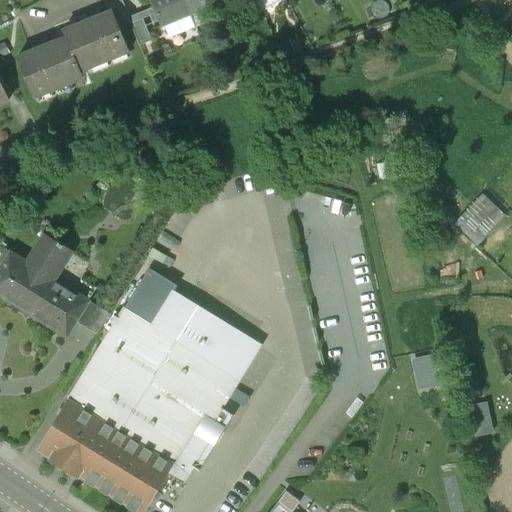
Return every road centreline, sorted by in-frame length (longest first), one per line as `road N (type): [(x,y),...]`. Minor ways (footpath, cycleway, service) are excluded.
road 1 (track): [(0,165),(464,0)]
road 2 (track): [(222,220),(182,105)]
